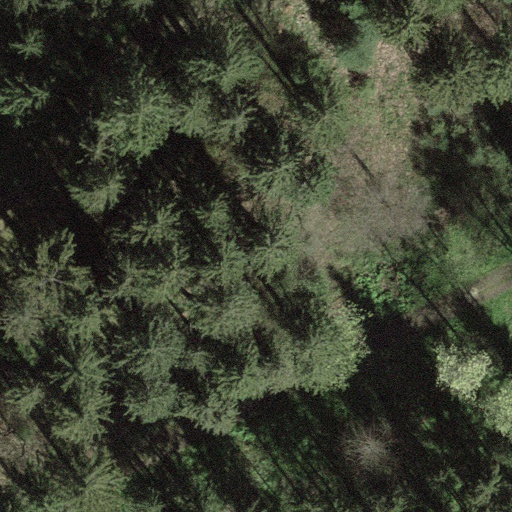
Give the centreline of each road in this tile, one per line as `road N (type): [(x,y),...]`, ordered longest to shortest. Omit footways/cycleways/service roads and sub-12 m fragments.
road 1 (track): [(511,332),(98,511)]
road 2 (track): [(0,273),(241,85),(299,0)]
